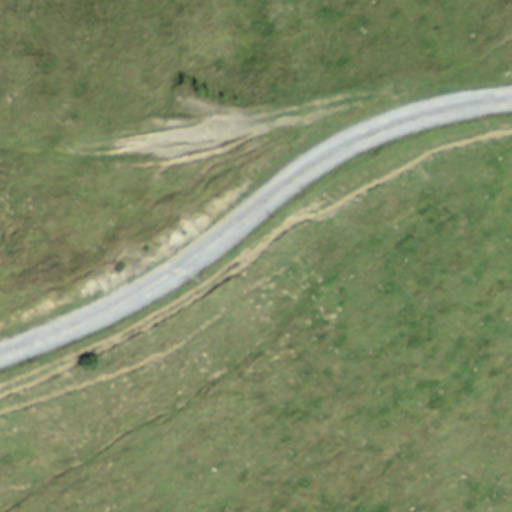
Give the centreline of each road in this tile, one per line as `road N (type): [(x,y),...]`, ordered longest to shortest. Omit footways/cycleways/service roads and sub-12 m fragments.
road 1 (track): [(349,143),(158,286),(0,357)]
road 2 (track): [(511,99),(349,143)]
